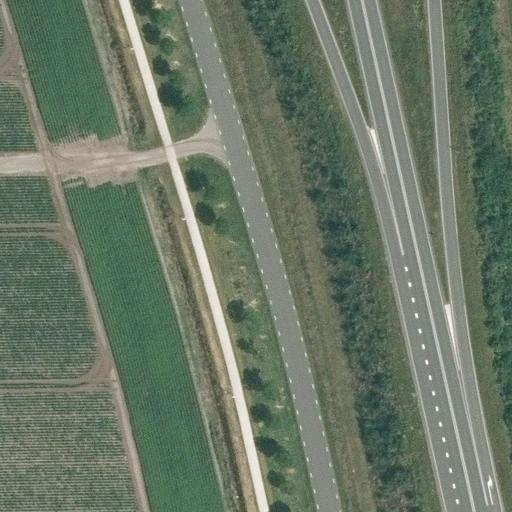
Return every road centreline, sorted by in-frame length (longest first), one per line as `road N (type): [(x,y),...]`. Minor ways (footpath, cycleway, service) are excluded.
road 1 (tertiary): [(326,511),(281,305),(189,0)]
road 2 (trunk): [(444,375),(458,304),(434,0)]
road 3 (track): [(229,132),(133,161),(0,164)]
road 4 (trunk): [(444,375),(398,172)]
road 5 (trunk): [(311,0),(360,131),(398,172)]
road 6 (trunk): [(398,172),(360,0)]
road 7 (trunk): [(473,511),(444,375)]
